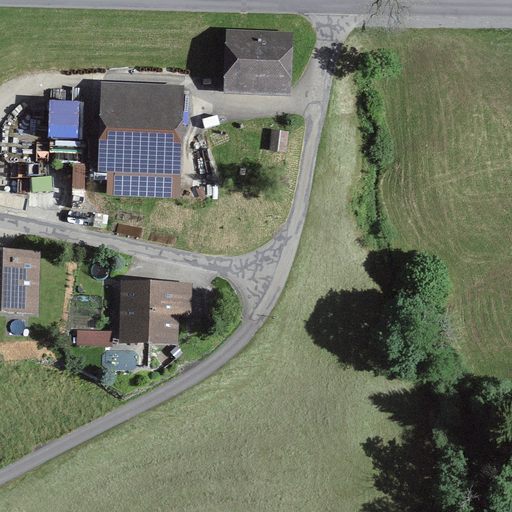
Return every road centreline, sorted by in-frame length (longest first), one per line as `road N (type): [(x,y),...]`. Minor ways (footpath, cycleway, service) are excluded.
road 1 (track): [(0,483),(204,373),(251,329),(274,282)]
road 2 (tertiary): [(253,0),(511,4)]
